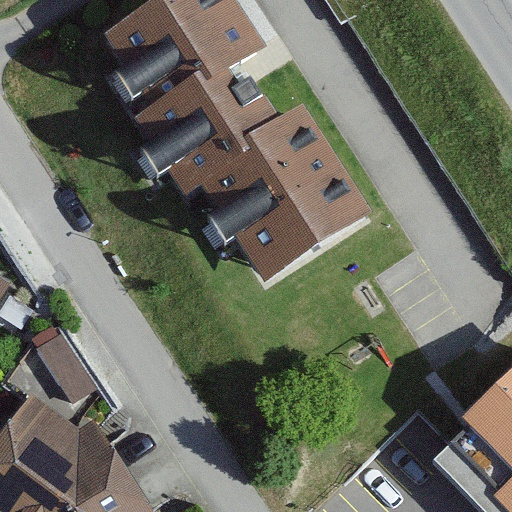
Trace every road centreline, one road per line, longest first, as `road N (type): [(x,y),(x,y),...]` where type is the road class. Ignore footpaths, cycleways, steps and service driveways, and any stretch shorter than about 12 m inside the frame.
road 1 (residential): [(0,124),(235,511)]
road 2 (residential): [(285,0),(492,303)]
